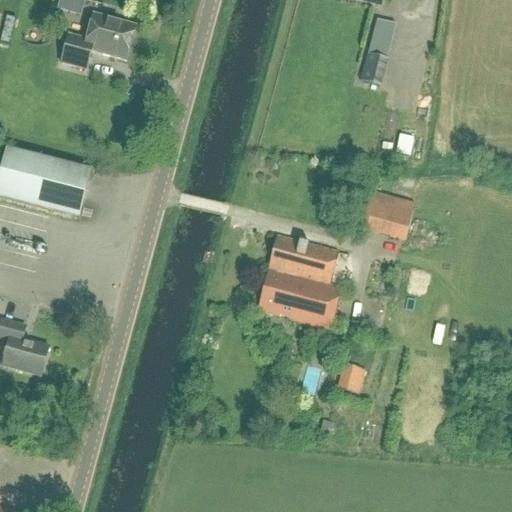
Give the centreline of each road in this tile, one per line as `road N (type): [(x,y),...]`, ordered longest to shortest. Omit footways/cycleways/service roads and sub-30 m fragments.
road 1 (tertiary): [(72,511),(157,194)]
road 2 (tertiary): [(157,194),(209,0)]
